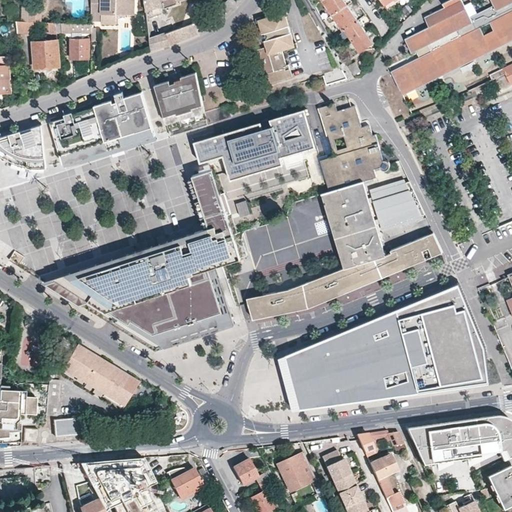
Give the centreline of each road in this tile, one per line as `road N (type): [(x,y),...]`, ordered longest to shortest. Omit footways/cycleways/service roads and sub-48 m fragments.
road 1 (residential): [(238,387),(251,340),(511,243)]
road 2 (residential): [(0,121),(214,38),(253,0)]
road 3 (tertiary): [(511,400),(272,432)]
road 4 (residential): [(0,276),(183,391)]
road 5 (tertiary): [(203,432),(174,442),(0,458)]
